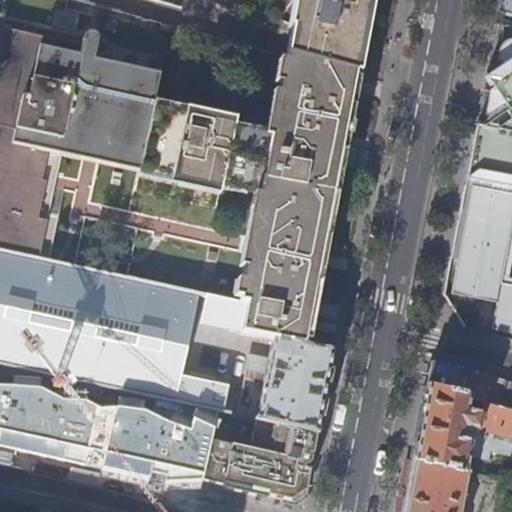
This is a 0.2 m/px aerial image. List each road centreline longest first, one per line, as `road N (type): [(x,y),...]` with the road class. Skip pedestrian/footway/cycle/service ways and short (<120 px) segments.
road 1 (residential): [(444,0),(379,330)]
road 2 (residential): [(379,330),(349,511)]
road 3 (residential): [(0,475),(163,511)]
road 4 (residential): [(379,330),(511,362)]
